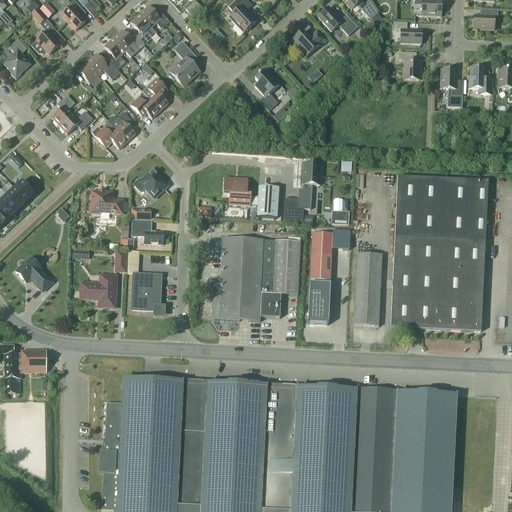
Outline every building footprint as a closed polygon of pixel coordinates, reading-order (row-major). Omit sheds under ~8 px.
[(84,0),(75,0),(84,8),(88,4),(84,0)] [(101,7),(94,0),(92,0),(89,3),(96,11),(101,7)] [(240,37),(256,23),(246,13),(252,7),(245,0),(237,0),(228,9),(233,15),(228,19),(235,26),(232,29),(240,37)] [(280,0),(261,0),(270,9),(280,0)] [(359,0),(340,0),(351,12),(357,7),(370,21),(377,15),(368,2),(364,6),(361,3),(362,2),(359,0)] [(440,18),(441,6),(431,5),(431,0),(414,0),(414,6),(421,6),(421,18),(440,18)] [(71,9),(61,17),(75,33),(85,24),(81,19),(86,15),(74,2),(68,6),(71,9)] [(194,2),(185,11),(189,15),(199,6),(194,2)] [(88,4),(84,8),(94,19),(99,15),(88,4)] [(45,6),(40,11),(48,21),(53,16),(45,6)] [(199,6),(189,15),(193,20),(203,11),(199,6)] [(161,31),(169,24),(161,15),(157,19),(148,8),(139,16),(151,30),(156,25),(161,31)] [(357,29),(346,17),(340,22),(328,9),(318,19),(331,33),(338,27),(348,38),(357,29)] [(37,11),(31,16),(39,26),(46,33),(52,28),(46,21),(37,11)] [(473,31),(493,32),(494,19),(497,19),(498,12),(480,11),(479,18),(473,18),(473,31)] [(3,14),(0,16),(0,19),(8,27),(11,24),(12,23),(3,14)] [(151,30),(139,16),(130,25),(139,35),(135,39),(143,48),(151,40),(146,34),(151,30)] [(407,31),(407,24),(394,24),(394,31),(401,32),(400,45),(421,46),(421,32),(407,31)] [(121,32),(112,40),(125,54),(134,46),(121,32)] [(305,38),(301,34),(290,44),(296,51),(298,50),(305,59),(319,46),(321,48),(327,43),(317,32),(311,37),(309,34),(305,38)] [(49,57),(59,47),(46,33),(36,42),(36,43),(31,48),(38,55),(42,56),(45,53),(49,57)] [(183,38),(179,34),(172,40),(176,45),(183,38)] [(109,63),(117,72),(125,64),(120,58),(125,54),(112,40),(104,49),(113,59),(109,63)] [(11,74),(10,75),(16,82),(21,77),(20,76),(31,66),(21,56),(27,51),(17,41),(8,49),(14,54),(2,65),(11,74)] [(183,89),(200,73),(189,61),(194,57),(182,43),(173,51),(183,62),(168,76),(174,83),(175,81),(183,89)] [(419,82),(420,62),(416,62),(416,55),(398,54),(398,62),(405,62),(404,81),(419,82)] [(120,75),(109,63),(105,67),(95,56),(86,65),(98,78),(104,73),(112,82),(120,75)] [(77,73),(90,86),(90,85),(94,90),(102,83),(98,78),(86,65),(77,73)] [(492,96),(492,80),(482,80),(482,70),(469,69),(468,90),(480,91),(480,96),(492,96)] [(258,103),(268,113),(278,105),(269,96),(279,86),(270,77),(271,76),(266,70),(254,80),(258,84),(254,88),(264,98),(258,103)] [(511,97),(511,80),(511,81),(511,71),(498,70),(498,90),(509,90),(509,97),(511,97)] [(462,110),(463,82),(453,82),(453,72),(441,71),(440,91),(447,91),(447,109),(462,110)] [(160,113),(168,105),(163,100),(169,94),(156,80),(142,93),(160,113)] [(138,99),(130,107),(138,116),(143,111),(152,121),(160,113),(142,93),(141,94),(138,99)] [(67,97),(57,106),(61,111),(51,120),(59,128),(72,116),(68,111),(74,105),(67,97)] [(279,123),(289,114),(283,108),(274,117),(279,123)] [(59,128),(64,133),(67,136),(76,127),(81,132),(92,121),(85,113),(77,121),(72,116),(59,128)] [(127,144),(135,136),(126,127),(131,122),(123,114),(115,121),(114,119),(109,121),(107,123),(127,144)] [(103,147),(109,141),(119,151),(127,144),(107,123),(104,128),(101,132),(98,128),(91,134),(103,147)] [(18,168),(23,164),(15,154),(10,157),(18,168)] [(188,162),(192,159),(188,154),(183,157),(188,162)] [(283,208),(283,220),(303,222),(303,211),(310,211),(311,187),(319,187),(320,166),(304,165),(302,191),(299,191),(298,200),(298,209),(283,208)] [(152,171),(141,182),(139,180),(132,186),(140,194),(144,190),(154,200),(164,191),(161,187),(165,184),(152,171)] [(480,334),(485,243),(488,182),(397,178),(394,239),(390,329),(480,334)] [(258,198),(250,198),(250,197),(246,197),(247,182),(224,180),(223,197),(230,197),(229,206),(249,207),(257,207),(257,218),(276,220),(278,190),(258,188),(258,198)] [(21,182),(13,190),(27,204),(34,197),(30,192),(21,182)] [(13,190),(6,197),(19,211),(27,204),(13,190)] [(89,206),(89,215),(98,215),(98,214),(101,214),(101,220),(109,220),(109,215),(110,215),(122,216),(122,214),(123,204),(123,202),(111,202),(112,195),(92,194),(91,206),(89,206)] [(6,197),(0,202),(0,205),(12,218),(19,211),(6,197)] [(0,220),(4,225),(12,218),(0,205),(0,220)] [(211,209),(197,209),(196,220),(210,220),(211,209)] [(68,219),(60,210),(56,214),(59,217),(58,218),(63,224),(68,219)] [(132,211),(132,220),(148,221),(150,221),(150,211),(148,211),(132,211)] [(331,213),(331,226),(348,227),(349,214),(331,213)] [(308,228),(312,228),(313,217),(304,217),(304,225),(308,225),(308,228)] [(152,222),(132,221),(131,238),(144,239),(144,246),(163,247),(163,235),(151,234),(152,222)] [(310,281),(330,282),(331,250),(346,251),(347,237),(312,235),(310,281)] [(213,280),(211,321),(223,321),(223,324),(228,325),(228,322),(239,322),(259,323),(260,319),(271,319),(279,320),(280,297),(297,297),(300,244),(275,243),(264,242),(222,240),(221,248),(220,280),(213,280)] [(127,254),(115,253),(114,274),(126,275),(127,254)] [(378,328),(382,257),(356,255),(353,327),(378,328)] [(41,271),(30,259),(15,273),(26,284),(30,281),(42,294),(52,284),(40,271),(41,271)] [(133,276),(131,312),(154,313),(156,313),(156,309),(159,309),(160,307),(161,277),(138,276),(133,276)] [(99,300),(99,309),(114,309),(116,278),(100,278),(100,286),(81,285),(80,301),(95,301),(95,300),(99,300)] [(309,285),(308,305),(329,306),(329,286),(309,285)] [(308,305),(307,325),(328,326),(329,306),(308,305)] [(21,375),(46,375),(46,353),(21,353),(21,357),(18,357),(18,356),(13,356),(13,347),(0,346),(0,355),(4,355),(4,356),(5,396),(19,395),(19,380),(21,380),(21,375)] [(450,511),(457,396),(397,393),(396,397),(357,395),(357,392),(297,389),(297,392),(267,391),(267,387),(207,384),(206,388),(183,387),(183,383),(122,380),(121,405),(106,404),(104,453),(100,453),(99,474),(103,474),(101,511),(112,511),(450,511)]
